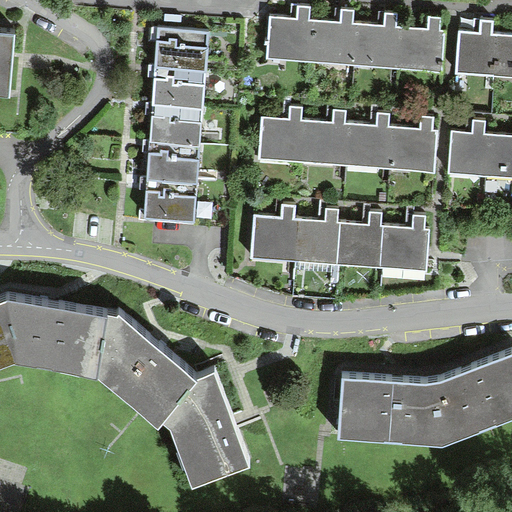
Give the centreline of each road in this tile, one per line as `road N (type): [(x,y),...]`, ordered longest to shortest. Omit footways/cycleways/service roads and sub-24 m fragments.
road 1 (residential): [(23,247),(118,261),(295,319),(511,309)]
road 2 (residential): [(24,0),(78,28),(100,47),(106,69),(100,93),(29,162),(20,187),(23,247)]
